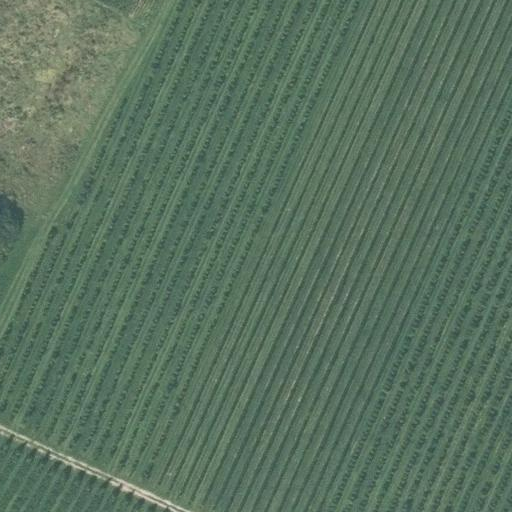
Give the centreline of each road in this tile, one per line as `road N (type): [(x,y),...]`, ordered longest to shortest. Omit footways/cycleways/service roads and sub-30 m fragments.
road 1 (track): [(0,303),(167,0)]
road 2 (track): [(0,429),(181,511)]
